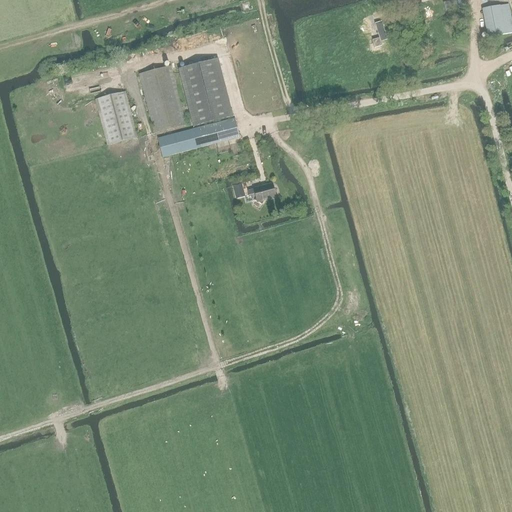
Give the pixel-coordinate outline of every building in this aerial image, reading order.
[(448,0),(451,10),(464,7),(462,0),(448,0)] [(487,39),(511,33),(511,21),(508,4),(490,7),(482,9),(487,39)] [(381,46),(380,42),(379,38),(372,41),(374,48),(381,46)] [(177,69),(192,128),(232,118),(217,59),(177,69)] [(139,75),(154,133),(185,125),(170,67),(139,75)] [(125,92),(95,100),(107,146),(137,138),(125,92)] [(157,137),(162,157),(192,149),(210,144),(239,137),(234,118),(208,124),(157,137)] [(272,184),(247,191),(248,196),(254,194),(256,198),(255,200),(262,204),(264,200),(275,197),(272,184)] [(241,185),(232,187),(236,200),(245,197),(241,185)]
